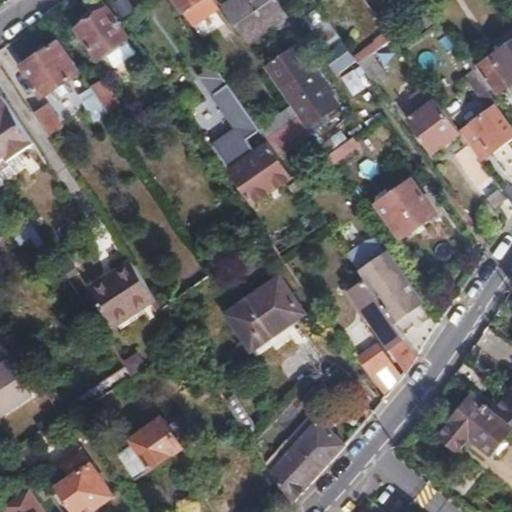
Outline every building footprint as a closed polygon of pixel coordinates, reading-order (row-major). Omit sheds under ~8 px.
[(123,18),(136,10),(129,0),(118,0),(113,3),(123,18)] [(176,0),(184,10),(191,20),(212,6),(207,0),(176,0)] [(276,0),(232,0),(223,7),(248,41),(287,15),(276,0)] [(109,7),(79,28),(99,58),(129,38),(109,7)] [(386,33),(354,55),(368,76),(400,54),(386,33)] [(59,42),(22,67),(42,96),(79,71),(59,42)] [(302,55),(295,44),(265,65),(290,101),(316,83),(307,69),(305,69),(301,64),(302,55)] [(492,111),(500,106),(455,45),(447,50),(492,111)] [(511,46),(481,69),(501,97),(511,89),(511,46)] [(294,177),(274,149),(270,143),(256,152),(248,140),(261,130),(217,68),(203,78),(239,129),(216,144),(256,202),(294,177)] [(106,79),(93,88),(110,113),(123,105),(106,79)] [(110,113),(93,88),(81,96),(98,121),(110,113)] [(0,158),(4,156),(9,162),(35,144),(3,98),(0,99),(0,158)] [(433,152),(461,132),(438,100),(410,120),(433,152)] [(48,105),(35,114),(49,134),(62,126),(48,105)] [(494,152),(511,139),(511,122),(500,106),(492,111),(474,123),(492,151),(494,152)] [(267,139),(300,115),(294,108),(262,131),(267,139)] [(274,149),(307,126),(300,115),(267,139),(270,143),(274,149)] [(484,156),(492,151),(474,123),(465,129),(484,156)] [(378,205),(402,238),(437,212),(412,179),(378,205)] [(159,299),(132,258),(94,284),(121,325),(159,299)] [(280,272),(229,309),(255,344),(305,307),(280,272)] [(402,272),(378,288),(374,291),(395,322),(419,356),(438,327),(440,325),(402,272)] [(353,284),(357,289),(367,282),(364,277),(353,284)] [(404,376),(419,356),(395,322),(374,291),(369,285),(367,282),(357,289),(348,295),(404,376)] [(374,291),(378,288),(373,282),(369,285),(374,291)] [(387,398),(403,379),(362,321),(343,335),(387,398)] [(507,386),(503,392),(507,395),(511,389),(507,386)] [(503,392),(492,406),(511,421),(511,388),(511,389),(507,395),(503,392)] [(511,429),(511,428),(471,396),(451,422),(492,455),(511,429)] [(119,454),(137,479),(184,448),(164,418),(133,439),(135,443),(119,454)] [(295,502),(342,450),(314,425),(277,474),(295,502)] [(95,460),(60,485),(78,511),(95,500),(99,505),(116,493),(95,460)]
